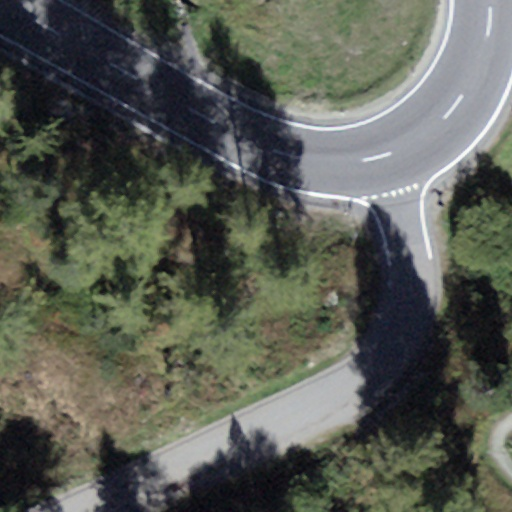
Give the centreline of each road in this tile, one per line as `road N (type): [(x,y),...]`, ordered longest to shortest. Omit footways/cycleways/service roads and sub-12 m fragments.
road 1 (unclassified): [(92,511),(377,379),(410,308),(402,217),(386,162)]
road 2 (primary): [(0,2),(271,148),(339,166),(386,162)]
road 3 (primary): [(386,162),(416,147),(467,87),(489,0)]
